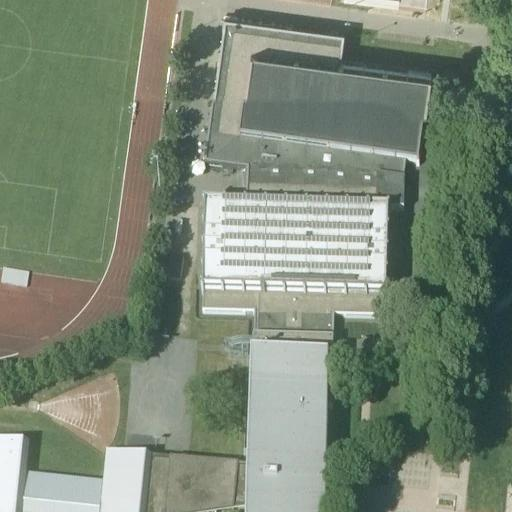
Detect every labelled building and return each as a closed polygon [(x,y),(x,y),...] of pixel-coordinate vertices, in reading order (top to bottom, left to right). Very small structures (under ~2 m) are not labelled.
[(406,165),(239,142),(252,51),(341,63),(345,33),(225,17),(204,167),(247,173),(246,208),(380,212),(381,212),(382,193),(382,190),(381,190),(382,183),(403,186),(406,165)] [(341,63),(252,51),(239,142),(406,165),(419,167),(420,164),(432,76),(341,63)] [(381,212),(380,212),(246,208),(203,207),(201,297),(203,297),(293,300),(386,301),(388,301),(390,211),(381,212)] [(293,300),(203,297),(203,314),(255,315),(333,317),(385,318),(386,301),(293,300)] [(333,317),(255,315),(254,360),(329,362),(329,363),(332,363),(333,317)] [(254,360),(252,360),(248,470),(248,497),(247,497),(247,511),(324,511),(328,372),(329,363),(329,362),(254,360)] [(150,461),(108,457),(106,481),(105,488),(25,480),(26,473),(28,449),(0,446),(0,511),(146,511),(148,494),(147,494),(150,461)] [(248,470),(150,461),(147,494),(148,494),(146,511),(233,511),(234,510),(247,511),(247,497),(248,497),(248,470)] [(106,481),(26,473),(25,480),(105,488),(106,481)]
